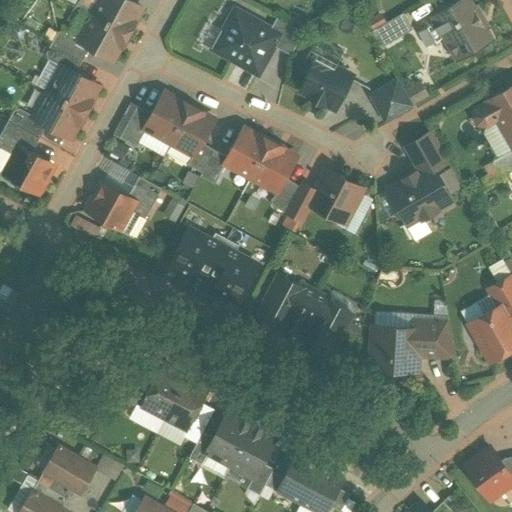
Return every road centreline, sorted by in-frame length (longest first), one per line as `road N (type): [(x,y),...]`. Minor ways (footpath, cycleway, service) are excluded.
road 1 (residential): [(41,223),(321,381)]
road 2 (residential): [(142,50),(359,153)]
road 3 (residential): [(41,223),(142,50)]
